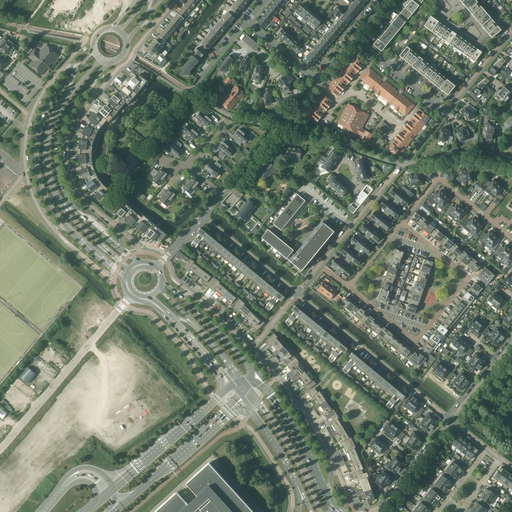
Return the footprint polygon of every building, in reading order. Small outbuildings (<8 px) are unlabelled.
[(189,0),(186,4),(194,11),(196,13),(196,12),(195,10),(198,7),(189,0)] [(198,6),(201,2),(198,0),(189,0),(198,7),(199,8),(200,7),(198,6)] [(236,0),(234,3),(242,10),(245,6),(237,0),(236,0)] [(276,0),(274,3),(281,8),(284,4),(279,0),(276,0)] [(360,4),(356,1),(355,0),(347,0),(357,8),(360,4)] [(408,4),(416,10),(419,6),(411,0),(410,0),(408,0),(406,2),(408,4)] [(477,3),(475,0),(472,0),(465,7),(468,10),(477,3)] [(234,3),(230,7),(238,14),(242,10),(234,3)] [(278,12),(277,12),(279,14),(283,10),(281,8),(274,3),(271,6),(278,12)] [(357,8),(351,3),(347,8),(342,13),(348,18),(345,22),(347,24),(355,15),(362,6),(360,4),(357,8)] [(481,7),(477,3),(468,10),(472,14),(481,7)] [(186,4),(182,9),(190,16),(194,11),(186,4)] [(223,8),(227,11),(235,18),(238,14),(230,7),(226,4),(223,8)] [(295,12),(299,16),(306,7),(302,4),(296,10),(295,12)] [(412,14),(416,10),(408,4),(405,8),(412,14)] [(277,12),(278,12),(271,6),(268,10),(274,16),(277,12)] [(302,19),(303,19),(310,10),(306,7),(299,16),(302,19)] [(484,11),(481,7),(472,14),(475,18),(484,11)] [(345,22),(348,18),(336,8),(332,12),(334,13),(339,17),(345,22)] [(409,18),(412,14),(405,8),(401,12),(409,18)] [(182,9),(178,14),(185,20),(186,21),(186,20),(188,22),(189,21),(187,19),(190,16),(182,9)] [(264,14),(271,20),(274,16),(268,10),(264,14)] [(303,19),(306,22),(314,14),(310,10),(303,19)] [(227,11),(224,15),(232,22),(235,18),(227,11)] [(487,15),(484,11),(475,18),(478,22),(487,15)] [(406,22),(409,18),(401,12),(398,16),(406,22)] [(185,20),(178,14),(173,19),(181,25),(185,20)] [(268,24),(271,20),(264,14),(261,18),(268,24)] [(306,22),(310,25),(318,17),(314,14),(306,22)] [(402,26),(406,22),(398,16),(396,14),(393,18),(402,26)] [(224,15),(220,19),(228,26),(232,22),(224,15)] [(491,18),(487,15),(478,22),(482,26),(491,18)] [(424,26),(428,29),(435,19),(431,16),(424,26)] [(322,20),(318,17),(310,25),(314,29),(322,20)] [(345,22),(339,17),(336,21),(344,28),(347,24),(345,22)] [(268,24),(261,18),(258,22),(266,29),(270,25),(268,24)] [(399,30),(402,26),(393,18),(390,23),(391,24),(392,24),(399,30)] [(494,22),(491,18),(482,26),(485,30),(494,22)] [(173,19),(169,25),(176,31),(181,25),(173,19)] [(220,19),(217,23),(225,30),(228,26),(220,19)] [(439,22),(435,19),(428,29),(432,32),(439,22)] [(332,25),(341,32),(344,28),(336,21),(332,25)] [(443,25),(439,22),(432,32),(437,35),(443,25)] [(498,26),(494,22),(485,30),(488,34),(498,26)] [(217,23),(214,27),(222,34),(225,30),(217,23)] [(396,34),(399,30),(392,24),(391,24),(388,28),(396,34)] [(169,25),(164,30),(170,35),(170,36),(171,37),(176,31),(169,25)] [(329,29),(337,36),(341,32),(332,25),(329,29)] [(448,28),(443,25),(437,35),(441,38),(448,28)] [(385,32),(393,38),(396,34),(388,28),(386,26),(383,30),(385,32)] [(501,30),(498,26),(488,34),(492,38),(501,30)] [(214,27),(210,31),(218,38),(222,34),(214,27)] [(282,39),(287,33),(281,27),(275,34),(282,39)] [(452,31),(448,28),(441,38),(445,41),(452,31)] [(328,34),(334,40),(337,36),(329,29),(326,33),(328,34)] [(159,36),(164,40),(165,41),(167,43),(168,41),(166,40),(170,36),(170,35),(164,30),(159,36)] [(389,42),(393,38),(385,32),(383,30),(380,34),(382,36),(389,42)] [(210,31),(207,35),(215,42),(218,38),(210,31)] [(456,34),(452,31),(445,41),(449,44),(456,34)] [(282,39),(286,43),(291,36),(287,33),(282,39)] [(322,37),(324,38),(331,44),(334,40),(328,34),(326,33),(322,37)] [(460,37),(456,34),(449,44),(453,47),(460,37)] [(207,35),(204,39),(212,45),(215,42),(207,35)] [(159,36),(151,46),(156,50),(158,52),(163,47),(161,44),(164,41),(167,43),(165,41),(164,40),(159,36)] [(290,46),(295,39),(291,36),(286,43),(290,46)] [(386,46),(389,42),(382,36),(379,40),(378,40),(386,46)] [(0,49),(0,69),(8,60),(2,55),(4,52),(8,55),(16,46),(5,37),(3,39),(1,38),(0,38),(0,48),(1,49),(0,49)] [(297,37),(295,39),(290,46),(296,51),(302,45),(299,43),(301,41),(297,37)] [(322,37),(319,40),(328,48),(331,44),(324,38),(322,37)] [(465,40),(460,37),(453,47),(458,50),(465,40)] [(209,49),(212,45),(204,39),(201,42),(200,43),(209,49)] [(378,40),(379,40),(378,39),(373,45),(381,52),(386,46),(378,40)] [(318,46),(324,52),(328,48),(319,40),(316,45),(318,46)] [(458,50),(462,53),(469,43),(465,40),(458,50)] [(197,47),(205,53),(209,49),(200,43),(201,42),(200,41),(196,46),(197,47)] [(473,46),(469,43),(462,53),(466,56),(473,46)] [(35,50),(29,57),(34,61),(30,65),(41,75),(58,55),(46,46),(39,54),(35,50)] [(156,50),(151,46),(146,51),(153,57),(158,52),(156,50)] [(318,46),(315,50),(314,50),(321,55),(324,52),(318,46)] [(477,49),(473,46),(466,56),(470,59),(477,49)] [(511,48),(509,46),(503,51),(509,56),(511,53),(511,48)] [(202,57),(205,53),(197,47),(194,51),(202,57)] [(399,56),(403,59),(411,50),(407,47),(399,56)] [(318,59),(321,55),(314,50),(315,50),(313,48),(309,52),(311,54),(318,59)] [(482,52),(477,49),(470,59),(475,62),(482,52)] [(415,53),(411,50),(403,59),(407,63),(415,53)] [(311,54),(309,52),(306,56),(308,58),(314,63),(318,59),(311,54)] [(419,57),(415,53),(407,63),(411,66),(419,57)] [(247,66),(251,59),(246,55),(240,64),(239,71),(246,72),(247,66)] [(349,61),(360,70),(362,67),(358,63),(360,61),(354,55),(349,61)] [(196,64),(198,62),(196,60),(197,60),(193,56),(183,68),(182,74),(190,74),(190,75),(190,72),(196,64)] [(228,67),(233,60),(228,56),(221,64),(220,70),(226,72),(228,67)] [(423,60),(419,57),(411,66),(415,69),(423,60)] [(314,63),(308,58),(304,62),(311,67),(314,63)] [(498,70),(500,72),(503,69),(500,67),(505,61),(502,58),(493,66),(498,70)] [(427,63),(423,60),(415,69),(419,73),(427,63)] [(357,73),(360,70),(349,61),(345,66),(351,71),(353,69),(357,72),(357,73)] [(431,67),(427,63),(419,73),(423,76),(431,67)] [(262,76),(263,66),(256,65),(255,74),(253,79),(259,82),(262,76)] [(340,71),(351,80),(354,77),(353,77),(349,74),(351,71),(345,66),(340,71)] [(498,70),(493,66),(486,71),(493,77),(496,73),(498,75),(500,72),(498,70)] [(423,76),(427,79),(435,70),(431,67),(423,76)] [(406,116),(414,105),(401,94),(400,95),(398,93),(399,92),(385,81),(384,82),(382,80),(383,79),(369,68),(361,79),(371,87),(370,88),(373,91),(374,90),(375,89),(377,90),(376,91),(377,92),(376,93),(379,96),(380,94),(390,103),(391,102),(393,103),(392,104),(396,107),(395,109),(398,111),(399,110),(406,116)] [(431,82),(439,73),(435,70),(427,79),(431,82)] [(349,83),(351,80),(340,71),(336,77),(342,82),(344,80),(349,83)] [(431,82),(435,86),(443,76),(439,73),(431,82)] [(283,93),(290,91),(289,85),(294,79),(288,74),(285,77),(287,79),(286,81),(283,76),(277,80),(282,88),(283,93)] [(132,82),(141,89),(148,81),(141,75),(138,78),(136,76),(132,82)] [(439,89),(447,80),(443,76),(435,86),(439,89)] [(331,82),(342,91),(345,88),(340,84),(342,82),(336,77),(331,82)] [(486,78),(476,86),(484,92),(486,90),(484,88),(489,81),(486,78)] [(439,89),(443,92),(451,83),(447,80),(439,89)] [(137,94),(141,89),(132,82),(128,87),(137,94)] [(342,91),(331,82),(327,88),(333,93),(336,90),(340,94),(342,91)] [(447,96),(455,86),(451,83),(443,92),(447,96)] [(511,89),(505,85),(500,90),(500,91),(508,97),(511,91),(511,89)] [(242,99),(245,96),(243,95),(244,93),(235,86),(228,95),(237,102),(240,98),(242,99)] [(484,92),(476,86),(470,91),(474,95),(472,97),(477,101),(479,98),(476,97),(479,93),(481,95),(484,92)] [(123,92),(133,100),(137,94),(128,87),(123,92)] [(271,98),(272,89),(266,88),(264,99),(265,105),(272,103),(271,98)] [(509,98),(508,97),(500,91),(500,90),(498,89),(494,93),(506,102),(509,98)] [(129,105),(133,100),(123,92),(119,97),(121,98),(124,101),(126,103),(129,105)] [(328,108),(331,105),(330,105),(326,102),(328,99),(322,94),(317,99),(328,108)] [(112,100),(122,108),(126,103),(124,101),(121,98),(119,97),(117,95),(112,100)] [(230,111),(237,102),(228,95),(225,99),(224,97),(221,100),(223,101),(221,104),(230,111)] [(326,111),(328,108),(317,99),(313,105),(319,110),(321,107),(326,111)] [(117,113),(122,108),(112,100),(108,105),(117,113)] [(371,139),(372,136),(372,135),(363,130),(362,131),(361,131),(369,115),(367,114),(369,111),(361,107),(359,110),(348,104),(338,124),(345,128),(344,131),(349,133),(351,131),(358,135),(359,134),(363,136),(362,139),(368,142),(370,138),(371,139)] [(460,112),(470,120),(474,115),(473,114),(476,110),(468,104),(464,109),(463,109),(460,112)] [(104,110),(113,118),(117,113),(108,105),(104,110)] [(309,110),(320,119),(322,116),(317,112),(319,110),(313,105),(309,110)] [(109,123),(113,118),(104,110),(100,115),(107,121),(109,123)] [(203,124),(205,126),(209,122),(210,123),(212,121),(208,118),(209,117),(202,110),(196,118),(198,120),(196,123),(201,127),(203,124)] [(317,122),(320,119),(309,110),(304,115),(311,121),(313,118),(317,122)] [(417,112),(415,115),(425,124),(430,118),(424,113),(421,115),(417,112)] [(98,113),(93,118),(102,126),(107,121),(100,115),(98,113)] [(417,121),(415,124),(421,129),(425,124),(415,115),(412,118),(417,121)] [(93,118),(89,124),(99,130),(102,126),(93,118)] [(383,134),(389,127),(382,122),(376,129),(383,134)] [(408,122),(406,125),(417,134),(421,129),(415,124),(413,126),(408,123),(408,122)] [(490,125),(488,123),(485,139),(491,140),(493,128),(491,126),(490,126),(490,125)] [(89,124),(85,130),(96,136),(99,130),(89,124)] [(198,134),(195,132),(196,130),(189,124),(182,132),(185,134),(182,136),(187,141),(189,138),(192,140),(196,136),(197,136),(198,134)] [(408,132),(406,134),(412,140),(417,134),(406,125),(403,128),(404,128),(408,132)] [(457,130),(462,142),(468,139),(467,138),(471,137),(466,127),(461,129),(457,130)] [(441,128),(438,142),(444,144),(445,143),(448,144),(451,130),(447,130),(445,130),(445,129),(441,128)] [(238,132),(234,136),(237,138),(234,141),(239,145),(242,142),(244,144),(250,137),(243,131),(242,132),(239,129),(237,131),(238,132)] [(85,130),(83,137),(94,141),(96,136),(85,130)] [(408,145),(412,140),(406,134),(404,137),(400,133),(399,133),(397,136),(408,145)] [(399,142),(397,145),(403,150),(408,145),(397,136),(395,139),(399,142)] [(81,145),(93,147),(94,141),(83,137),(81,145)] [(178,154),(182,149),(180,147),(182,145),(177,141),(174,143),(172,141),(166,149),(173,155),(174,154),(177,157),(179,155),(178,154)] [(226,145),(223,142),(221,144),(222,144),(218,149),(221,151),(218,154),(221,155),(219,158),(222,161),(224,158),(226,155),(228,157),(234,150),(227,143),(226,145)] [(399,156),(403,150),(397,145),(395,148),(391,144),(388,147),(392,150),(390,151),(395,155),(396,153),(399,156)] [(287,149),(284,148),(284,150),(287,150),(286,155),(300,158),(301,149),(288,147),(287,149)] [(147,155),(147,156),(148,154),(150,155),(150,154),(152,155),(152,156),(154,158),(154,157),(156,158),(155,159),(156,160),(156,161),(160,157),(151,150),(147,155)] [(340,156),(340,155),(338,154),(338,153),(335,151),(335,152),(333,150),(332,151),(331,152),(331,153),(328,157),(327,158),(335,164),(336,162),(339,158),(340,156)] [(130,156),(122,165),(123,167),(128,171),(130,172),(139,163),(137,161),(133,157),(130,156)] [(80,159),(81,167),(93,164),(92,158),(80,159)] [(334,166),(335,164),(327,158),(325,160),(326,160),(323,165),(323,164),(321,166),(322,166),(321,167),(324,169),(323,169),(327,171),(329,172),(330,171),(330,172),(331,170),(334,166)] [(356,170),(356,172),(366,169),(366,167),(365,167),(364,162),(364,160),(363,160),(363,159),(360,160),(356,161),(357,161),(354,162),(354,163),(354,165),(355,165),(356,170)] [(216,161),(214,164),(212,162),(208,167),(207,166),(205,168),(209,171),(208,172),(215,178),(221,170),(219,168),(221,166),(216,161)] [(266,180),(276,168),(268,162),(258,174),(266,180)] [(81,167),(83,174),(95,170),(93,164),(81,167)] [(165,173),(160,170),(158,172),(154,169),(150,174),(154,177),(152,179),(160,186),(166,179),(164,178),(167,174),(165,173)] [(369,178),(369,177),(369,175),(368,176),(367,171),(366,169),(356,172),(357,174),(359,178),(359,179),(359,181),(360,180),(360,181),(363,180),(363,181),(366,180),(366,179),(369,178)] [(466,170),(462,169),(462,170),(461,170),(460,175),(460,177),(458,176),(458,182),(465,182),(466,180),(466,172),(466,170)] [(466,169),(466,170),(466,172),(466,180),(471,181),(472,174),(475,175),(475,170),(472,170),(471,170),(471,169),(467,169),(466,169)] [(83,174),(86,181),(97,175),(95,170),(83,174)] [(417,187),(413,174),(412,174),(412,173),(408,174),(408,175),(407,175),(411,189),(417,187)] [(413,174),(417,187),(422,186),(419,173),(417,173),(413,174)] [(86,181),(90,187),(100,180),(97,175),(86,181)] [(342,182),(340,181),(336,178),(336,177),(335,176),(335,177),(334,176),(333,178),(330,176),(327,180),(329,182),(328,183),(329,184),(328,184),(330,186),(330,185),(334,188),(334,189),(335,190),(342,182)] [(196,182),(191,178),(189,181),(187,178),(183,183),(185,186),(183,188),(191,194),(197,187),(196,186),(199,183),(197,181),(196,182)] [(90,187),(95,193),(104,185),(100,180),(90,187)] [(489,194),(498,184),(497,183),(498,182),(495,180),(495,181),(494,180),(485,191),(489,194)] [(343,183),(342,182),(335,190),(337,191),(341,194),(341,195),(342,196),(343,196),(345,194),(346,194),(348,191),(349,189),(349,188),(347,187),(343,184),(343,183)] [(494,198),(502,188),(501,187),(501,186),(498,184),(489,194),(494,198)] [(104,185),(95,193),(100,198),(102,196),(103,197),(109,190),(104,185)] [(394,204),(402,194),(396,189),(391,195),(395,198),(392,202),(394,204)] [(172,198),(175,195),(173,193),(173,194),(168,190),(166,192),(163,190),(159,195),(162,198),(160,200),(167,206),(174,199),(172,198)] [(445,194),(445,195),(445,194),(444,194),(445,193),(442,191),(441,191),(440,190),(436,196),(433,194),(427,201),(432,205),(433,203),(436,205),(438,203),(445,194)] [(302,205),(305,201),(297,194),(295,193),(295,194),(296,195),(294,198),(302,205)] [(409,200),(402,194),(394,204),(397,206),(400,202),(404,206),(405,204),(407,205),(410,201),(408,200),(409,200)] [(448,197),(445,195),(445,194),(438,203),(440,205),(439,207),(443,211),(447,206),(445,204),(449,199),(447,197),(448,197)] [(302,205),(294,198),(292,197),(291,198),(293,199),(290,202),(298,209),(302,205)] [(256,207),(256,206),(254,204),(251,201),(251,202),(249,200),(248,201),(248,200),(247,202),(244,206),(243,206),(242,207),(250,214),(251,212),(254,208),(255,209),(256,207)] [(289,203),(287,207),(295,213),(298,209),(290,202),(289,201),(288,202),(289,203)] [(385,216),(393,206),(386,201),(381,207),(385,210),(383,214),(385,216)] [(119,214),(124,218),(132,209),(125,203),(119,211),(120,212),(119,214)] [(432,210),(423,203),(421,205),(430,212),(432,210)] [(286,208),(283,211),(292,218),(295,213),(287,207),(285,205),(284,206),(286,208)] [(461,208),(458,205),(458,206),(456,205),(452,210),(450,208),(444,214),(447,217),(448,215),(452,219),(461,208)] [(399,211),(393,206),(385,216),(387,217),(390,214),(394,217),(396,215),(397,217),(400,213),(399,212),(399,211)] [(249,216),(250,214),(242,207),(241,209),(238,213),(237,213),(236,214),(237,215),(236,216),(238,217),(238,218),(241,220),(243,222),(244,221),(246,220),(245,219),(248,215),(249,216)] [(461,208),(452,219),(457,222),(455,224),(458,226),(464,219),(461,217),(466,211),(465,211),(465,210),(463,208),(462,208),(461,208)] [(137,213),(132,209),(124,218),(129,222),(137,213)] [(283,212),(280,215),(288,222),(292,218),(283,211),(282,209),(281,210),(283,212)] [(373,226),(375,227),(383,218),(376,213),(375,212),(372,216),(373,217),(372,219),(376,222),(373,226)] [(410,219),(415,223),(421,216),(416,212),(410,219)] [(142,217),(137,213),(129,222),(134,227),(136,225),(136,224),(141,219),(142,217)] [(279,216),(276,219),(285,226),(288,222),(280,215),(278,214),(277,215),(279,216)] [(143,215),(142,217),(141,219),(136,224),(136,225),(141,229),(142,227),(149,219),(143,215)] [(420,227),(425,220),(421,216),(415,223),(420,227)] [(469,232),(478,222),(478,221),(477,221),(477,220),(475,218),(474,218),(473,217),(469,223),(466,221),(462,226),(469,232)] [(285,226),(276,219),(275,218),(274,219),(276,220),(273,224),(281,230),(285,226)] [(389,223),(383,218),(375,227),(377,229),(380,226),(384,229),(389,223)] [(154,224),(149,219),(142,227),(141,229),(146,233),(147,231),(154,224)] [(420,227),(424,230),(430,223),(425,220),(420,227)] [(478,231),(482,226),(480,225),(481,224),(478,222),(469,232),(476,238),(480,233),(478,231)] [(334,232),(324,223),(323,223),(324,223),(299,253),(297,251),(291,259),(293,260),(291,262),(302,271),(334,232)] [(429,234),(435,227),(430,223),(424,230),(429,234)] [(159,228),(154,224),(147,231),(146,233),(151,237),(152,236),(159,228)] [(365,239),(373,230),(367,224),(362,230),(366,234),(363,237),(365,239)] [(429,234),(433,238),(439,231),(435,227),(429,234)] [(167,235),(159,228),(152,236),(151,237),(156,242),(158,240),(160,242),(167,235)] [(199,234),(204,237),(207,233),(203,230),(200,228),(197,232),(199,234)] [(264,243),(272,233),(268,229),(261,238),(265,241),(263,242),(264,243)] [(380,235),(373,230),(365,239),(368,241),(371,237),(375,241),(380,235)] [(438,242),(444,235),(439,231),(433,238),(438,242)] [(485,246),(494,235),(494,234),(491,231),(491,232),(490,231),(485,237),(483,235),(478,240),(485,246)] [(201,240),(202,240),(205,243),(211,237),(207,233),(204,237),(201,240)] [(276,236),(272,233),(264,243),(266,241),(269,244),(268,246),(276,236)] [(438,242),(443,246),(448,239),(450,237),(445,233),(444,235),(438,242)] [(199,234),(191,244),(193,246),(191,249),(193,250),(202,240),(201,240),(204,237),(199,234)] [(494,244),(498,239),(497,238),(494,235),(485,246),(492,251),(497,246),(494,244)] [(281,240),(276,236),(268,246),(269,246),(270,245),(273,247),(272,249),(272,250),(281,240)] [(356,251),(364,241),(357,236),(352,242),(356,246),(354,249),(354,250),(356,251)] [(211,237),(205,243),(209,246),(215,240),(211,237)] [(447,249),(453,242),(448,239),(443,246),(447,249)] [(213,250),(219,243),(215,240),(209,246),(213,250)] [(277,253),(285,243),(281,240),(272,250),(273,250),(274,248),(277,251),(276,253),(277,253)] [(370,247),(364,241),(356,251),(358,253),(361,249),(365,253),(367,251),(368,252),(371,248),(370,247)] [(458,246),(453,242),(447,249),(452,253),(458,246)] [(219,243),(213,250),(217,253),(223,246),(219,243)] [(281,256),(289,246),(285,243),(277,253),(278,252),(281,254),(280,256),(281,256)] [(510,249),(510,248),(507,246),(506,245),(503,248),(501,246),(493,255),(500,261),(502,259),(504,257),(510,249)] [(217,253),(221,256),(227,250),(223,246),(217,253)] [(289,246),(281,256),(281,257),(282,255),(286,258),(284,259),(285,260),(287,258),(287,259),(294,250),(289,246)] [(462,250),(458,246),(452,253),(457,257),(462,250)] [(346,263),(354,253),(347,248),(343,254),(347,257),(344,261),(346,263)] [(511,248),(510,248),(510,249),(504,257),(502,259),(500,261),(508,267),(508,266),(510,267),(511,264),(511,248),(511,249),(511,248)] [(395,249),(393,255),(402,258),(404,252),(395,249)] [(227,250),(221,256),(225,259),(231,253),(227,250)] [(467,254),(462,250),(457,257),(461,261),(467,254)] [(182,259),(185,261),(186,259),(187,260),(189,259),(182,254),(179,252),(175,257),(178,259),(181,256),(183,257),(182,259)] [(225,259),(229,263),(234,256),(231,253),(225,259)] [(360,259),(354,253),(346,263),(348,264),(351,261),(355,264),(357,263),(358,264),(361,260),(360,259)] [(472,258),(467,254),(461,261),(466,265),(472,258)] [(393,255),(391,260),(400,263),(402,258),(393,255)] [(234,256),(229,263),(233,266),(238,259),(234,256)] [(331,265),(337,269),(334,273),(336,274),(344,265),(346,263),(344,261),(338,256),(337,258),(336,258),(331,265)] [(196,275),(198,276),(202,270),(194,263),(195,262),(190,258),(183,268),(189,272),(190,270),(196,275)] [(476,261),(472,258),(466,265),(470,268),(476,261)] [(233,266),(237,269),(242,263),(238,259),(233,266)] [(425,259),(422,265),(431,268),(433,262),(425,259)] [(391,260),(389,266),(398,269),(400,263),(391,260)] [(481,265),(476,261),(470,268),(475,272),(479,268),(481,265)] [(242,263),(237,269),(241,272),(246,266),(242,263)] [(418,270),(420,271),(429,274),(431,268),(422,265),(420,264),(418,270)] [(351,270),(344,265),(336,274),(339,276),(342,273),(346,276),(351,270)] [(246,266),(241,272),(245,276),(250,269),(246,266)] [(389,266),(387,271),(396,275),(398,269),(389,266)] [(480,277),(494,275),(485,267),(478,275),(480,277)] [(245,276),(249,279),(254,272),(250,269),(245,276)] [(211,276),(202,270),(198,276),(196,275),(194,277),(195,279),(197,280),(199,277),(205,281),(204,283),(209,287),(216,279),(212,275),(211,276)] [(387,271),(385,277),(394,280),(396,275),(387,271)] [(420,271),(418,276),(427,279),(429,274),(420,271)] [(254,272),(249,279),(253,282),(258,276),(254,272)] [(508,286),(511,281),(511,273),(510,272),(503,282),(505,283),(504,284),(508,287),(508,286)] [(495,275),(494,275),(480,277),(479,278),(486,285),(494,275),(494,276),(495,275)] [(253,282),(257,285),(262,279),(258,276),(253,282)] [(416,282),(425,285),(427,279),(418,276),(416,282)] [(385,277),(383,283),(392,286),(394,280),(385,277)] [(220,282),(216,279),(209,287),(214,292),(216,290),(221,295),(223,296),(228,290),(219,283),(220,282)] [(262,279),(257,285),(261,289),(266,282),(262,279)] [(330,299),(337,291),(324,281),(318,290),(330,299)] [(414,288),(423,291),(425,285),(416,282),(414,281),(412,287),(414,288)] [(261,289),(265,292),(270,285),(266,282),(261,289)] [(383,283),(381,288),(390,291),(392,286),(383,283)] [(471,287),(478,293),(482,289),(482,288),(478,285),(475,283),(471,287)] [(270,285),(265,292),(269,295),(274,289),(270,285)] [(412,293),(421,296),(423,291),(414,288),(412,287),(410,292),(412,293)] [(471,287),(468,292),(474,298),(478,293),(471,287)] [(381,288),(379,294),(388,297),(390,291),(381,288)] [(275,296),(278,292),(274,289),(269,295),(272,298),(273,298),(275,296)] [(236,298),(228,290),(223,296),(221,295),(219,298),(222,300),(224,297),(230,302),(228,304),(233,308),(241,300),(237,297),(236,298)] [(282,295),(278,292),(275,296),(279,299),(281,301),(285,297),(282,295)] [(468,292),(464,297),(471,302),(474,298),(468,292)] [(500,296),(500,297),(501,296),(497,293),(497,294),(495,292),(492,296),(490,294),(486,299),(488,300),(494,304),(500,296)] [(410,299),(419,302),(421,296),(412,293),(410,299)] [(388,297),(379,294),(377,300),(385,303),(388,297)] [(273,298),(272,298),(264,308),(266,310),(268,308),(270,309),(279,299),(275,296),(273,298)] [(340,304),(345,308),(351,300),(346,296),(345,298),(344,296),(341,300),(342,301),(340,304)] [(505,301),(500,297),(500,296),(494,304),(492,306),(498,310),(499,308),(501,310),(506,304),(504,302),(505,301)] [(464,297),(460,301),(467,307),(471,302),(464,297)] [(408,305),(417,308),(419,302),(410,299),(408,305)] [(245,304),(241,300),(233,308),(238,313),(240,312),(245,317),(247,318),(252,313),(244,305),(245,304)] [(345,308),(350,312),(356,304),(351,300),(345,308)] [(469,309),(467,307),(460,301),(456,306),(463,312),(465,314),(469,309)] [(350,312),(354,315),(361,308),(356,304),(350,312)] [(294,312),(298,315),(301,311),(297,308),(295,305),(291,309),(294,312)] [(417,308),(408,305),(406,310),(415,313),(417,308)] [(456,306),(452,311),(459,316),(463,312),(456,306)] [(354,315),(359,319),(365,312),(361,308),(354,315)] [(296,318),(300,321),(305,314),(301,311),(298,315),(296,318)] [(448,316),(455,321),(456,321),(457,323),(461,318),(460,317),(459,316),(452,311),(448,316)] [(288,324),(286,326),(288,328),(296,318),(298,315),(294,312),(286,322),(288,324)] [(359,319),(364,323),(370,315),(365,312),(359,319)] [(257,331),(265,323),(261,319),(260,320),(252,313),(247,318),(245,317),(243,319),(244,321),(245,322),(248,319),(253,324),(252,326),(257,331)] [(305,314),(300,321),(304,324),(309,318),(305,314)] [(374,319),(370,315),(364,323),(368,327),(374,319)] [(511,318),(508,315),(504,320),(504,321),(502,323),(508,328),(510,325),(511,327),(511,326),(511,318)] [(452,326),(455,321),(448,316),(445,320),(452,326)] [(473,330),(480,321),(475,317),(468,326),(470,328),(469,329),(472,331),(473,331),(473,330)] [(304,324),(308,327),(313,321),(309,318),(304,324)] [(368,327),(373,331),(379,323),(374,319),(368,327)] [(441,325),(448,330),(448,331),(450,332),(454,327),(452,326),(445,320),(441,325)] [(313,321),(308,327),(312,331),(317,324),(313,321)] [(479,333),(482,335),(486,329),(484,327),(486,325),(480,321),(473,330),(473,331),(478,334),(479,333)] [(373,331),(377,335),(384,327),(379,323),(373,331)] [(312,331),(316,334),(321,327),(317,324),(312,331)] [(437,329),(444,335),(448,330),(441,325),(437,329)] [(321,327),(316,334),(320,337),(325,331),(321,327)] [(377,335),(382,338),(388,331),(384,327),(377,335)] [(501,340),(501,341),(504,338),(503,337),(505,335),(503,334),(505,331),(499,327),(497,329),(495,328),(491,333),(493,334),(501,340)] [(437,329),(433,334),(440,340),(444,335),(437,329)] [(320,337),(324,340),(329,334),(325,331),(320,337)] [(393,334),(388,331),(382,338),(387,342),(393,334)] [(489,339),(493,342),(492,343),(492,344),(492,345),(493,345),(493,346),(494,346),(495,346),(496,346),(497,345),(501,340),(493,334),(491,333),(489,331),(486,334),(490,337),(489,339)] [(274,333),(266,341),(270,346),(272,345),(277,350),(278,351),(284,346),(277,338),(278,337),(274,333)] [(329,334),(324,340),(328,344),(333,337),(329,334)] [(387,342),(391,346),(398,338),(393,334),(387,342)] [(433,334),(429,338),(436,344),(440,340),(433,334)] [(333,337),(328,344),(332,347),(337,340),(333,337)] [(458,349),(465,341),(465,340),(462,338),(461,338),(459,337),(458,339),(455,337),(451,343),(453,345),(458,349)] [(391,346),(396,350),(402,342),(398,338),(391,346)] [(436,344),(429,338),(426,343),(433,349),(436,344)] [(337,340),(332,347),(335,350),(338,347),(341,344),(337,340)] [(464,352),(466,354),(471,349),(468,347),(470,345),(465,341),(458,349),(457,350),(462,354),(464,352)] [(396,350),(401,354),(407,346),(402,342),(396,350)] [(429,354),(429,353),(433,349),(426,343),(422,348),(424,350),(429,354)] [(345,347),(341,344),(338,347),(342,351),(344,353),(348,349),(345,347)] [(284,346),(278,351),(277,350),(274,352),(275,354),(277,355),(280,353),(284,358),(283,360),(287,365),(296,358),(292,354),(291,355),(284,346)] [(412,350),(407,346),(401,354),(405,357),(408,354),(412,350)] [(335,350),(327,360),(329,362),(331,359),(333,361),(342,351),(338,347),(335,350)] [(351,359),(356,362),(359,358),(355,355),(352,352),(349,357),(351,359)] [(418,368),(417,354),(415,352),(409,360),(418,368)] [(418,352),(417,354),(418,368),(419,368),(418,368),(426,358),(418,352)] [(475,353),(471,358),(481,366),(485,361),(485,360),(485,359),(485,358),(484,357),(483,357),(483,356),(482,356),(482,357),(481,357),(480,357),(475,353)] [(298,375),(299,376),(305,372),(298,363),(299,362),(296,358),(287,365),(291,370),(293,369),(298,375)] [(363,361),(359,358),(356,362),(353,365),(354,365),(357,368),(363,361)] [(481,366),(471,358),(465,366),(473,372),(475,370),(476,371),(478,369),(479,370),(481,366)] [(353,365),(356,362),(351,359),(341,372),(345,375),(354,365),(353,365)] [(361,371),(367,365),(363,361),(357,368),(361,371)] [(438,375),(445,365),(440,361),(439,363),(436,361),(431,367),(434,369),(432,371),(434,372),(434,373),(437,376),(438,375)] [(361,371),(365,374),(371,368),(367,365),(361,371)] [(444,377),(447,379),(451,373),(449,371),(450,369),(445,365),(438,375),(443,379),(444,377)] [(371,368),(365,374),(369,378),(374,371),(371,368)] [(373,381),(378,374),(374,371),(369,378),(373,381)] [(458,378),(466,385),(465,385),(466,385),(469,382),(468,381),(470,380),(468,378),(470,376),(464,371),(462,374),(462,373),(458,378)] [(312,380),(305,372),(299,376),(298,375),(295,377),(296,378),(297,380),(300,378),(305,384),(303,385),(307,390),(316,384),(313,379),(312,380)] [(373,381),(377,384),(382,378),(378,374),(373,381)] [(452,382),(457,386),(457,387),(457,388),(457,389),(457,390),(458,390),(459,391),(460,391),(461,390),(462,390),(465,385),(466,385),(458,378),(456,377),(452,382)] [(382,378),(377,384),(381,387),(386,381),(382,378)] [(381,387),(385,391),(390,384),(386,381),(381,387)] [(389,394),(394,387),(390,384),(385,391),(389,394)] [(395,394),(398,391),(394,387),(389,394),(393,397),(395,394)] [(319,405),(326,400),(319,391),(318,392),(315,388),(309,392),(312,398),(314,397),(318,403),(319,405)] [(398,391),(395,394),(399,398),(402,400),(405,396),(402,394),(398,391)] [(384,407),(389,411),(399,398),(395,394),(393,397),(384,407)] [(409,398),(407,396),(402,401),(405,403),(403,405),(408,409),(409,408),(416,400),(416,399),(413,397),(412,397),(411,396),(409,398)] [(319,405),(318,403),(315,405),(318,408),(321,406),(325,412),(323,414),(327,419),(336,413),(333,409),(332,409),(326,400),(319,405)] [(417,413),(422,408),(419,406),(421,404),(416,400),(409,408),(408,409),(413,413),(415,412),(417,413)] [(336,413),(327,419),(330,425),(332,424),(336,430),(337,432),(343,428),(338,419),(339,418),(336,413)] [(433,426),(437,421),(437,420),(438,419),(437,419),(437,418),(437,417),(436,417),(435,417),(435,416),(434,417),(433,417),(427,413),(423,418),(433,426)] [(433,426),(423,418),(419,424),(421,425),(419,428),(425,432),(427,430),(429,431),(430,429),(431,430),(434,426),(433,426)] [(395,426),(396,424),(391,420),(390,422),(387,420),(383,426),(385,428),(384,430),(386,431),(385,432),(388,435),(389,434),(395,426)] [(395,436),(398,438),(402,432),(400,430),(395,426),(389,434),(394,438),(395,436)] [(333,432),(335,436),(338,434),(342,440),(340,441),(343,447),(353,442),(350,437),(349,437),(343,428),(337,432),(336,430),(333,432)] [(410,438),(418,445),(419,445),(421,442),(421,441),(422,439),(420,438),(422,436),(417,431),(415,433),(413,432),(408,437),(410,438)] [(450,442),(457,448),(464,439),(461,437),(459,435),(456,439),(454,438),(450,442)] [(382,441),(379,438),(378,439),(377,437),(375,439),(373,437),(368,443),(371,445),(369,447),(374,451),(382,441)] [(410,438),(406,443),(410,446),(410,447),(409,447),(409,448),(409,449),(410,449),(410,450),(411,450),(411,451),(412,451),(413,451),(413,450),(414,450),(418,445),(410,438)] [(464,439),(457,448),(461,451),(468,443),(464,439)] [(382,441),(374,451),(379,455),(381,453),(383,455),(388,449),(385,447),(387,445),(382,441)] [(352,461),(359,458),(355,448),(356,448),(353,442),(343,447),(346,454),(348,453),(351,460),(352,461)] [(466,455),(473,447),(468,443),(461,451),(466,455)] [(466,455),(465,456),(469,460),(471,457),(473,458),(476,455),(474,454),(478,450),(476,448),(475,449),(473,447),(466,455)] [(400,468),(404,463),(404,462),(404,461),(404,460),(404,459),(403,459),(402,459),(402,458),(401,458),(401,459),(400,459),(399,459),(396,456),(392,461),(392,462),(400,468)] [(354,471),(356,477),(364,474),(362,470),(363,469),(359,458),(352,461),(351,460),(348,461),(349,465),(353,463),(356,470),(354,471)] [(453,458),(448,465),(458,473),(459,472),(460,472),(462,470),(461,469),(462,469),(456,464),(458,462),(453,458)] [(388,467),(386,469),(392,474),(394,472),(396,473),(397,471),(398,472),(400,468),(392,462),(392,461),(390,460),(386,465),(388,467)] [(253,511),(209,463),(186,484),(197,496),(187,503),(177,492),(154,511),(253,511)] [(457,474),(458,473),(448,465),(442,472),(447,475),(449,473),(455,478),(458,475),(457,474)] [(498,481),(505,471),(502,469),(503,468),(501,467),(498,471),(497,471),(494,474),(495,475),(493,478),(498,481)] [(390,476),(392,474),(386,469),(384,472),(382,470),(378,475),(380,476),(380,477),(388,483),(387,483),(388,484),(391,480),(390,480),(392,478),(390,476)] [(510,474),(505,471),(498,481),(503,485),(510,474)] [(445,477),(447,475),(442,472),(437,478),(447,487),(448,486),(449,486),(452,483),(445,477)] [(364,474),(356,477),(359,483),(361,483),(363,489),(364,491),(371,489),(367,478),(365,479),(364,474)] [(511,481),(511,476),(510,474),(503,485),(507,488),(508,487),(508,486),(511,481)] [(388,483),(380,477),(380,476),(378,475),(374,481),(376,482),(374,485),(380,489),(382,487),(384,488),(387,483),(388,483)] [(437,478),(432,485),(436,489),(438,487),(444,491),(445,491),(447,489),(446,488),(447,487),(437,478)] [(434,491),(436,489),(432,485),(426,492),(437,500),(438,499),(438,500),(440,497),(440,496),(434,491)] [(493,493),(487,488),(486,489),(484,491),(484,492),(484,493),(495,501),(500,494),(495,490),(493,493)] [(364,491),(363,489),(360,491),(361,494),(365,493),(368,502),(375,499),(371,489),(364,491)] [(436,502),(437,500),(426,492),(421,499),(425,503),(427,500),(434,506),(436,502)] [(485,504),(490,508),(495,501),(484,493),(483,494),(482,494),(479,497),(486,502),(485,504)] [(425,503),(421,499),(415,505),(423,511),(428,511),(429,511),(429,510),(430,509),(424,505),(425,503)] [(479,511),(486,511),(490,508),(485,504),(483,507),(476,502),(474,506),(473,507),(479,511)]
